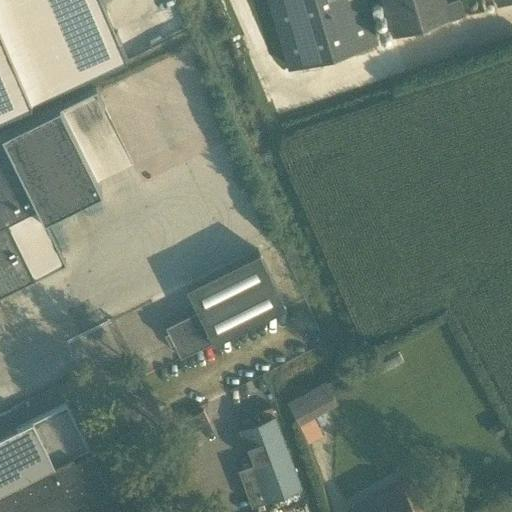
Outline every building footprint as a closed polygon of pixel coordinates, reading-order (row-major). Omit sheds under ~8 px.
[(0,0),(0,112),(127,58),(101,0),(0,0)] [(372,43),(359,0),(264,0),(285,69),(372,43)] [(461,0),(449,0),(447,1),(446,0),(380,0),(392,37),(466,16),(461,0)] [(511,76),(318,135),(353,251),(511,203),(511,76)] [(0,331),(5,329),(0,318),(0,293),(66,260),(45,218),(101,190),(60,105),(0,134),(0,331)] [(208,232),(255,208),(250,199),(203,222),(208,232)] [(197,311),(196,311),(165,326),(180,357),(211,342),(212,341),(213,343),(286,307),(259,251),(186,287),(197,311)] [(294,416),(332,394),(325,381),(288,402),(294,416)] [(88,447),(66,403),(0,435),(0,491),(73,455),(88,447)] [(187,418),(192,429),(193,430),(209,422),(203,410),(187,418)] [(253,505),(266,500),(301,487),(274,416),(240,428),(252,462),(239,467),(253,505)] [(73,455),(0,491),(0,511),(63,511),(75,506),(75,507),(109,489),(102,476),(103,476),(97,465),(90,452),(75,460),(73,455)] [(350,511),(415,511),(403,489),(374,506),(369,498),(349,509),(350,511)]
